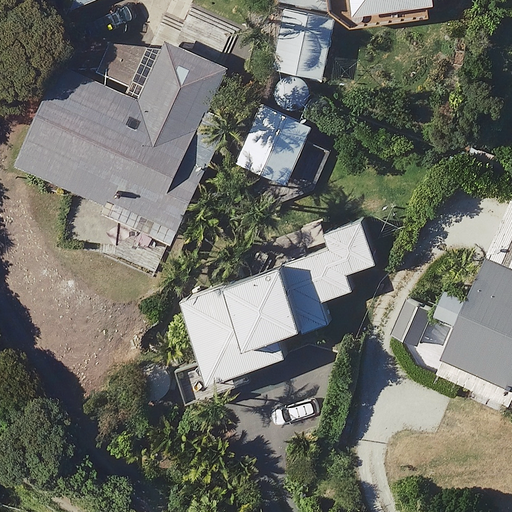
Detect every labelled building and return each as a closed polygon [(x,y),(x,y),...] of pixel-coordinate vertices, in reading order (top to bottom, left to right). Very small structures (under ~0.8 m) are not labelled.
[(294,0),(281,71),(330,81),(339,32),(429,20),(428,9),(439,8),(438,0),(294,0)] [(223,68),(166,42),(138,102),(61,67),(17,164),(125,213),(120,224),(167,245),(215,138),(196,129),(223,68)] [(309,124),(255,100),(229,159),(284,182),(309,124)] [(400,338),(420,346),(413,363),(495,399),(502,383),(511,387),(511,189),(467,293),(454,287),(427,276),(400,338)] [(373,262),(358,218),(321,231),(326,245),(178,298),(208,380),(285,353),(278,334),(326,316),(320,299),(349,289),(344,272),(373,262)] [(176,392),(159,355),(127,369),(144,407),(176,392)]
